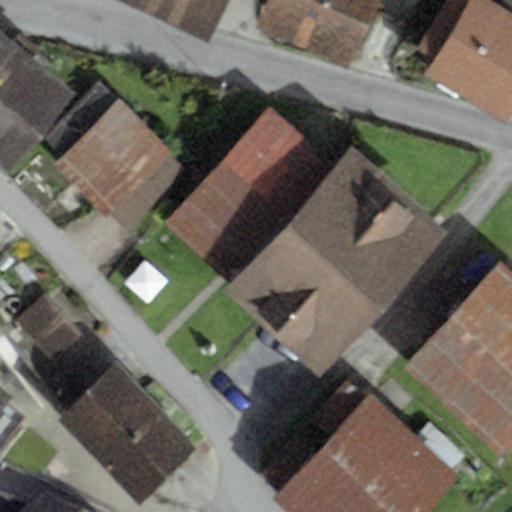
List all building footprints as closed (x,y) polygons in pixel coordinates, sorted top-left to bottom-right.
[(106,0),(154,21),(163,0),(106,0)] [(211,45),(230,0),(163,0),(154,21),(211,45)] [(268,0),(258,24),(351,67),(382,0),(268,0)] [(505,126),(511,114),(511,14),(490,0),(449,0),(419,53),(434,61),(423,79),(505,126)] [(0,171),(7,177),(76,95),(0,32),(0,171)] [(134,240),(197,176),(119,101),(101,83),(44,142),(61,160),(56,166),(134,240)] [(164,222),(230,284),(336,173),(269,111),(164,222)] [(448,241),(354,152),(336,173),(230,284),(224,290),(319,378),(448,241)] [(502,457),(511,446),(511,277),(497,264),(403,368),(502,457)] [(87,390),(114,365),(44,293),(18,318),(87,390)] [(197,451),(114,365),(87,390),(54,421),(138,508),(197,451)] [(0,410),(13,395),(0,384),(0,410)] [(286,511),(429,511),(460,481),(373,397),(273,500),(286,511)] [(75,511),(48,490),(21,511),(75,511)]
